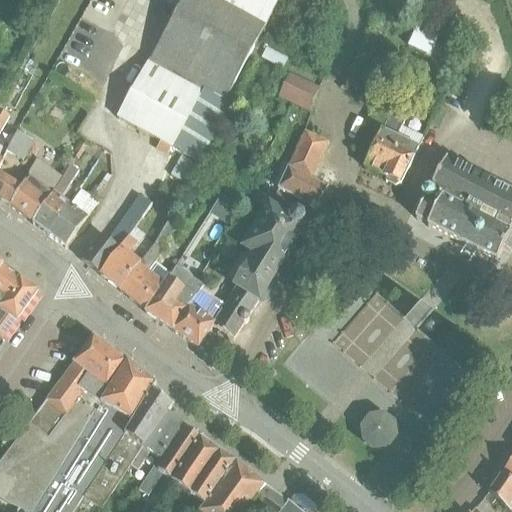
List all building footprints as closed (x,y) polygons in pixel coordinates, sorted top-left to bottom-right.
[(116,120),(196,164),(232,108),(228,105),(280,0),(183,0),(149,63),(148,62),(116,120)] [(416,29),(408,48),(429,58),(438,39),(416,29)] [(290,76),(278,100),(309,115),(320,91),(290,76)] [(400,187),(401,185),(417,151),(417,150),(422,139),(401,129),(406,120),(386,110),(386,111),(375,105),(364,128),(379,136),(364,169),(383,178),(383,179),(385,179),(385,184),(394,189),(400,187)] [(0,113),(0,167),(2,163),(0,162),(0,133),(9,119),(0,113)] [(33,143),(16,134),(6,154),(22,162),(33,143)] [(286,172),(277,191),(315,211),(327,191),(311,182),(328,145),(304,134),(286,172)] [(83,177),(103,154),(89,143),(70,166),(83,177)] [(188,187),(199,169),(180,158),(170,177),(188,187)] [(511,229),(511,194),(445,160),(429,190),(428,189),(423,191),(420,196),(422,201),(424,202),(414,220),(427,226),(426,228),(455,243),(454,254),(460,256),(473,262),(478,266),(486,259),(496,264),(502,251),(509,255),(511,249),(511,237),(507,235),(511,228),(511,229)] [(0,177),(0,202),(9,209),(33,226),(59,186),(62,179),(38,161),(20,190),(0,177)] [(59,186),(33,226),(47,237),(69,206),(60,199),(68,188),(77,173),(69,168),(62,179),(59,186)] [(278,169),(269,187),(277,191),(286,172),(278,169)] [(95,193),(90,199),(80,213),(69,206),(47,237),(65,250),(98,205),(94,202),(99,195),(95,193)] [(99,277),(134,230),(141,220),(141,221),(151,207),(139,198),(131,211),(132,211),(108,243),(101,238),(81,263),(99,277)] [(224,307),(212,329),(233,343),(234,342),(233,341),(243,326),(246,326),(249,322),(248,319),(258,303),(261,299),(262,299),(267,291),(266,291),(268,288),(270,289),(281,272),(278,270),(282,264),(283,263),(287,262),(295,250),(294,245),(303,231),(300,229),(302,225),(301,220),(297,217),(294,218),(278,208),(275,214),(268,210),(249,242),(243,251),(226,278),(238,286),(236,288),(224,307)] [(166,225),(154,246),(162,252),(175,230),(174,229),(166,225)] [(134,230),(99,277),(119,293),(138,268),(140,265),(129,257),(144,238),(134,230)] [(138,268),(119,293),(145,313),(167,281),(170,276),(155,265),(164,253),(162,252),(154,246),(140,265),(138,268)] [(15,323),(37,293),(19,280),(18,281),(2,269),(0,270),(0,310),(2,313),(0,316),(0,338),(2,340),(15,323)] [(145,313),(144,315),(172,333),(202,288),(175,269),(170,276),(167,281),(145,313)] [(201,291),(172,333),(198,350),(212,329),(224,307),(201,291)] [(33,511),(103,401),(127,365),(93,339),(73,365),(74,366),(4,459),(0,465),(0,499),(19,510),(22,511),(33,511)] [(33,511),(22,511),(19,510),(17,511),(73,511),(83,497),(126,435),(151,393),(155,387),(127,365),(103,401),(33,511)] [(126,435),(83,497),(101,510),(130,466),(166,416),(171,409),(151,393),(126,435)] [(166,416),(130,466),(137,471),(150,454),(159,460),(181,428),(166,416)] [(387,450),(395,439),(393,426),(382,418),(369,420),(361,431),(363,444),(373,452),(387,450)] [(181,428),(159,460),(139,492),(143,494),(140,498),(146,501),(163,476),(173,483),(201,442),(181,428)] [(214,451),(201,442),(173,483),(205,507),(234,466),(223,458),(218,454),(214,452),(214,451)] [(511,459),(501,477),(511,484),(511,459)] [(247,511),(252,506),(264,489),(234,466),(205,507),(201,511),(247,511)] [(488,496),(495,503),(505,511),(511,511),(511,484),(501,477),(488,496)] [(264,489),(252,506),(260,511),(282,511),(288,506),(287,506),(264,489)] [(484,501),(491,507),(495,503),(488,496),(484,501)] [(288,506),(282,511),(319,511),(319,510),(302,497),(294,497),(287,506),(288,506)]
